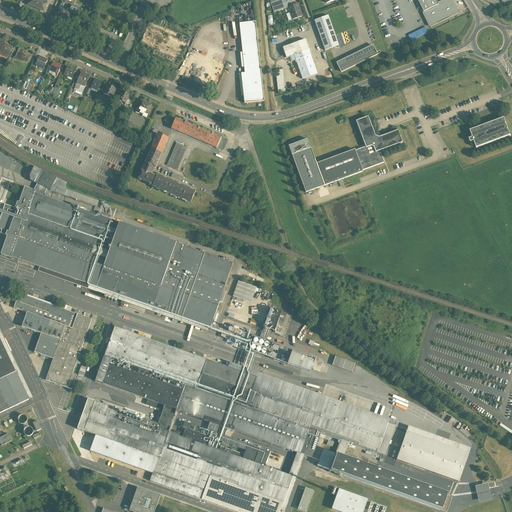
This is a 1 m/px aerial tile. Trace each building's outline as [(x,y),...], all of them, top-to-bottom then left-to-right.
[(47,4),(38,0),(29,0),(28,5),(43,12),(47,4)] [(290,0),(279,0),(270,3),(274,13),(288,8),(293,6),(290,0)] [(417,0),(423,12),(438,5),(435,0),(417,0)] [(447,0),(438,5),(423,12),(430,25),(457,12),(451,0),(447,0)] [(72,5),(62,1),(59,9),(68,13),(72,5)] [(293,6),(288,8),(292,20),(302,16),(298,4),(293,6)] [(68,13),(59,9),(55,17),(70,23),(71,20),(73,21),(75,16),(78,17),(82,10),(76,7),(77,7),(75,6),(75,7),(72,5),(68,13)] [(339,46),(330,15),(315,19),(325,50),(339,46)] [(255,22),(239,24),(245,73),(241,74),(244,104),(264,101),(255,22)] [(5,42),(0,39),(0,52),(4,54),(3,56),(7,58),(8,55),(9,55),(12,47),(7,45),(6,46),(4,45),(5,42)] [(305,40),(282,48),(286,58),(294,55),(309,50),(305,40)] [(373,46),(337,63),(341,72),(377,55),(373,46)] [(25,51),(19,49),(15,58),(19,60),(19,59),(29,63),(30,59),(31,59),(31,58),(32,56),(27,54),(27,55),(24,53),(25,51)] [(317,74),(309,50),(294,55),(302,79),(317,74)] [(47,60),(39,57),(35,64),(35,65),(39,67),(38,69),(42,71),(43,68),(44,69),(46,64),(45,64),(47,60)] [(51,67),(49,71),(53,72),(54,72),(58,74),(60,70),(59,70),(61,66),(60,66),(60,67),(53,63),(54,61),(51,67)] [(75,71),(67,67),(64,75),(68,77),(69,75),(73,77),(75,71)] [(283,70),(276,70),(278,93),(285,91),(283,70)] [(76,85),(74,89),(82,93),(89,76),(82,72),(76,85)] [(101,82),(95,80),(91,88),(97,91),(101,82)] [(116,89),(107,85),(103,94),(112,98),(116,89)] [(45,93),(51,96),(52,94),(54,89),(55,88),(52,87),(50,91),(49,91),(49,92),(46,91),(45,93)] [(129,95),(122,92),(120,94),(117,102),(120,103),(121,102),(125,104),(128,98),(129,95)] [(132,100),(128,98),(125,104),(124,107),(128,109),(132,100)] [(152,105),(140,100),(136,109),(140,111),(139,114),(143,115),(142,116),(146,118),(152,105)] [(375,136),(368,117),(356,121),(364,143),(365,147),(355,151),(354,150),(316,164),(311,148),(292,155),(305,193),(363,172),(362,171),(372,167),(384,163),(381,153),(379,154),(378,152),(402,143),(398,131),(378,138),(375,136)] [(504,118),(470,131),(473,138),(469,139),(470,143),(474,142),(476,149),(511,136),(509,130),(508,131),(508,129),(507,125),(506,125),(506,124),(504,118)] [(183,122),(175,119),(171,129),(186,135),(188,130),(190,125),(186,123),(184,122),(183,122)] [(197,128),(190,125),(188,130),(186,135),(201,142),(204,137),(206,132),(199,129),(200,128),(197,127),(197,128)] [(213,134),(211,133),(210,134),(206,132),(204,137),(201,142),(216,148),(221,138),(213,135),(213,134)] [(168,138),(157,134),(154,142),(153,141),(152,144),(153,144),(151,149),(161,153),(168,138)] [(226,140),(221,138),(216,148),(221,151),(222,150),(223,150),(227,142),(226,142),(226,141),(226,140)] [(307,139),(288,146),(292,155),(311,148),(307,139)] [(176,142),(170,157),(180,162),(187,147),(176,142)] [(161,153),(151,149),(144,164),(154,168),(155,168),(161,153)] [(170,157),(167,165),(177,169),(180,162),(170,157)] [(144,164),(138,179),(153,185),(156,177),(151,175),(154,168),(144,164)] [(50,190),(50,191),(65,196),(67,190),(64,189),(67,183),(53,177),(34,167),(32,172),(40,176),(36,183),(37,184),(48,189),(50,190)] [(40,176),(32,172),(30,175),(30,179),(30,180),(36,183),(40,176)] [(172,182),(157,176),(156,177),(153,185),(152,187),(167,193),(172,182)] [(186,188),(172,182),(167,193),(181,200),(186,188)] [(34,191),(34,193),(43,197),(48,189),(37,184),(34,191)] [(11,258),(11,257),(34,193),(34,191),(25,188),(19,203),(17,203),(15,208),(17,209),(15,216),(9,232),(7,232),(6,236),(8,236),(1,255),(11,258)] [(186,188),(181,200),(190,203),(195,192),(186,188)] [(81,195),(67,190),(65,196),(79,201),(81,195)] [(96,288),(119,223),(46,197),(43,197),(34,193),(11,257),(96,288)] [(109,205),(81,195),(79,201),(107,211),(109,205)] [(15,208),(5,205),(2,212),(15,216),(17,209),(15,208)] [(15,216),(2,212),(0,217),(0,229),(1,230),(0,234),(6,236),(7,232),(9,232),(15,216)] [(176,244),(119,223),(96,288),(153,308),(176,244)] [(185,247),(176,244),(153,308),(210,328),(233,264),(187,248),(185,247)] [(257,288),(238,281),(233,297),(252,304),(257,288)] [(92,320),(19,294),(14,308),(27,313),(22,327),(41,334),(34,353),(53,359),(46,381),(71,390),(77,375),(72,374),(76,362),(81,364),(83,356),(79,355),(92,320)] [(281,312),(270,308),(263,327),(274,331),(281,312)] [(256,378),(115,328),(104,356),(111,358),(102,384),(165,406),(176,410),(210,422),(227,428),(296,453),(300,454),(301,454),(304,446),(308,435),(310,429),(321,433),(340,440),(349,443),(377,453),(387,425),(387,424),(256,378)] [(0,338),(0,413),(29,400),(0,338)] [(279,347),(272,344),(267,356),(275,359),(279,347)] [(275,359),(275,360),(279,361),(284,347),(280,346),(279,347),(275,359)] [(292,350),(287,364),(309,372),(313,362),(300,357),(301,353),(292,350)] [(104,356),(95,381),(102,384),(111,358),(104,356)] [(333,366),(353,372),(356,362),(335,356),(333,366)] [(320,363),(316,362),(313,369),(321,372),(324,364),(320,363)] [(84,432),(94,406),(95,402),(88,399),(78,429),(84,432)] [(162,430),(142,423),(94,406),(84,432),(159,458),(168,432),(162,430)] [(168,432),(176,410),(165,406),(158,424),(163,426),(162,430),(168,432)] [(142,423),(162,430),(163,426),(158,424),(143,419),(142,423)] [(37,421),(33,424),(37,432),(41,429),(37,421)] [(207,430),(184,422),(182,428),(210,438),(222,442),(228,444),(230,439),(224,437),(207,430)] [(227,428),(210,422),(207,430),(224,437),(227,428)] [(387,425),(377,453),(385,456),(389,444),(390,445),(391,442),(390,441),(395,427),(387,424),(387,425)] [(321,433),(310,429),(308,435),(304,446),(301,454),(312,458),(321,433)] [(469,453),(406,431),(396,460),(459,482),(469,453)] [(8,434),(2,437),(0,432),(0,444),(1,446),(12,441),(8,434)] [(222,442),(210,438),(207,446),(168,432),(159,458),(154,472),(204,490),(209,476),(283,503),(287,492),(290,493),(291,489),(289,488),(293,477),(292,477),(288,475),(264,467),(219,451),(220,447),(222,442)] [(269,453),(248,445),(230,439),(228,444),(245,451),(244,455),(220,447),(219,451),(264,467),(269,453)] [(349,443),(340,440),(335,454),(323,450),(317,466),(441,510),(447,494),(344,457),(349,443)] [(296,453),(288,475),(292,477),(300,454),(296,453)] [(154,511),(160,496),(137,488),(129,511),(133,511),(154,511)] [(305,511),(306,511),(314,491),(306,488),(298,510),(305,511)] [(332,510),(337,511),(364,511),(368,499),(339,490),(332,510)]
